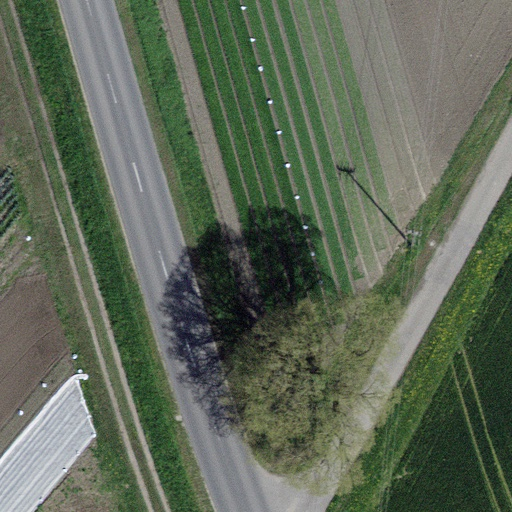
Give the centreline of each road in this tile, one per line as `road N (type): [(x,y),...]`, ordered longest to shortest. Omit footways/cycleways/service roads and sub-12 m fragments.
road 1 (tertiary): [(100,0),(252,511)]
road 2 (track): [(309,511),(511,147)]
